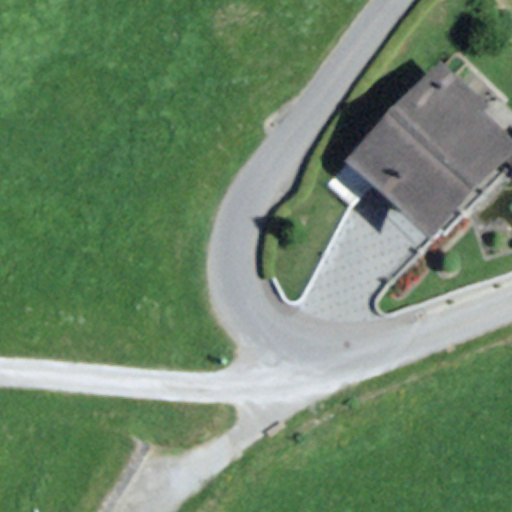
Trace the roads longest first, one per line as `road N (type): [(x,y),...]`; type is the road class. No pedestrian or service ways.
road 1 (unclassified): [(396,0),(339,60),(253,181),(232,252),(233,304),(256,337),(305,367)]
road 2 (residential): [(305,367),(136,385),(0,376)]
road 3 (unclassified): [(305,367),(371,357),(511,298)]
